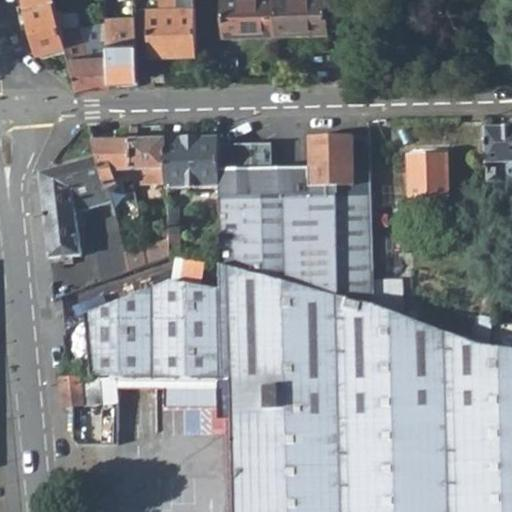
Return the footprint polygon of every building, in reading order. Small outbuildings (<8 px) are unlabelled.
[(66,42),(63,28),(54,0),(23,0),(24,7),(38,51),(66,42)] [(148,52),(196,50),(194,2),(175,2),(174,0),(160,0),(161,4),(147,4),(148,52)] [(224,0),(226,32),(276,30),(275,0),(224,0)] [(328,29),(327,0),(275,0),(276,30),(328,29)] [(109,14),(110,53),(112,77),(137,77),(136,41),(134,12),(109,14)] [(66,42),(78,85),(112,84),(112,77),(110,53),(91,54),(82,23),(63,28),(66,42)] [(511,126),(487,127),(489,182),(507,181),(507,164),(511,163),(511,126)] [(272,141),(218,142),(218,144),(219,187),(220,264),(374,300),(374,279),(371,164),(355,164),(354,135),(310,136),(311,166),(273,166),(272,141)] [(161,187),(167,187),(167,137),(130,138),(129,169),(149,169),(148,181),(161,180),(161,187)] [(167,137),(167,187),(219,187),(218,144),(218,142),(218,137),(167,137)] [(112,169),(129,169),(130,138),(93,138),(97,155),(106,187),(115,184),(114,179),(112,169)] [(81,254),(76,211),(110,203),(106,187),(97,155),(41,173),(46,220),(50,257),(81,254)] [(411,199),(448,199),(448,162),(422,162),(422,155),(409,155),(411,199)] [(112,169),(114,179),(129,178),(129,169),(112,169)] [(148,181),(149,169),(129,169),(129,178),(129,181),(148,181)] [(167,205),(168,243),(168,256),(175,257),(176,247),(181,247),(181,232),(177,232),(177,205),(167,205)] [(128,271),(124,256),(113,215),(87,222),(102,281),(128,271)] [(144,250),(146,264),(168,256),(168,243),(144,250)] [(124,256),(128,271),(146,264),(144,250),(124,256)] [(374,300),(220,264),(221,287),(222,377),(230,377),(458,387),(458,386),(511,383),(511,349),(485,346),(405,313),(374,300)] [(374,300),(405,313),(404,278),(374,279),(374,300)] [(117,378),(222,377),(221,287),(173,280),(87,315),(92,379),(117,378)] [(87,413),(86,404),(84,379),(83,375),(61,376),(64,406),(71,406),(74,406),(74,414),(87,413)] [(458,387),(230,377),(232,511),(511,511),(511,383),(458,386),(458,387)] [(86,404),(119,401),(117,378),(92,379),(84,379),(86,404)]
